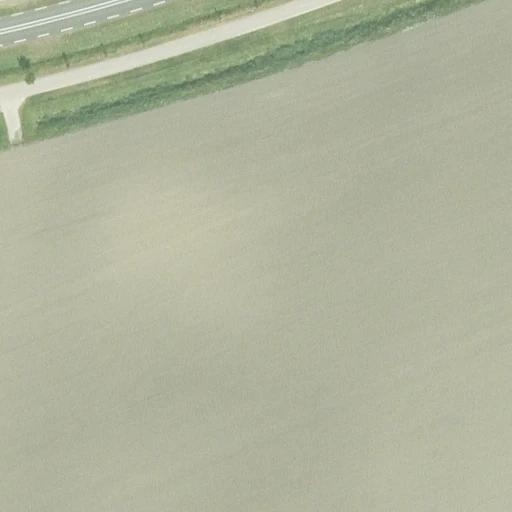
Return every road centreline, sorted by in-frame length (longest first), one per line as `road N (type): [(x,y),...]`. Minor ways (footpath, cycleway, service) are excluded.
road 1 (unclassified): [(0,94),(316,0)]
road 2 (secondary): [(0,31),(121,0)]
